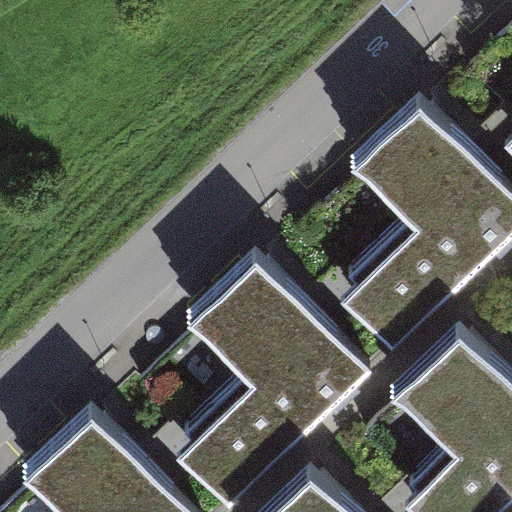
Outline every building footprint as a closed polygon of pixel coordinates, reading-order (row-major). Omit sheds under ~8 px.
[(425,219),(350,289),(398,341),(511,234),(511,180),(430,93),(364,155),(425,219)] [(266,250),(201,309),(262,376),(184,448),(230,498),(374,367),(266,250)] [(495,511),(511,497),(511,369),(467,320),(399,383),(464,454),(417,496),(431,511),(495,511)] [(72,511),(194,511),(101,412),(36,472),(72,511)] [(363,511),(321,465),(269,511),(363,511)]
